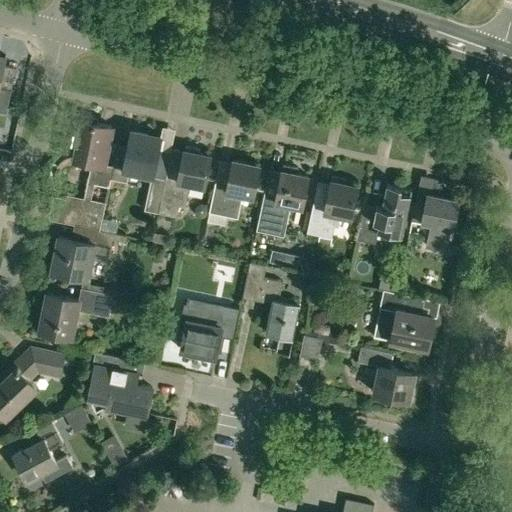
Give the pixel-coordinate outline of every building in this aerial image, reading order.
[(0,53),(0,110),(6,112),(16,67),(4,65),(6,55),(0,53)] [(74,158),(91,162),(87,180),(110,185),(111,178),(114,164),(104,162),(112,125),(98,122),(99,116),(78,112),(71,142),(77,144),(74,158)] [(160,201),(167,169),(171,153),(159,150),(162,136),(132,130),(128,146),(118,144),(114,164),(111,178),(126,181),(128,170),(153,175),(147,207),(159,209),(160,201)] [(178,213),(180,205),(186,206),(191,183),(205,186),(211,154),(184,149),(180,172),(167,169),(160,201),(159,209),(178,213)] [(226,226),(229,215),(235,216),(239,193),(253,196),(260,164),(233,159),(229,182),(216,179),(207,222),(226,226)] [(265,189),(257,229),(284,235),(291,204),(302,206),(309,175),(297,172),(298,166),(284,163),(283,169),(282,169),(277,192),(265,189)] [(358,185),(346,183),(347,178),(332,175),(331,179),(326,203),(314,200),(307,232),(332,237),(337,213),(351,216),(358,185)] [(387,184),(382,206),(364,202),(357,238),(376,242),(378,230),(389,233),(390,229),(403,231),(412,188),(387,184)] [(427,246),(448,251),(459,198),(428,192),(426,200),(416,198),(412,219),(432,223),(427,246)] [(72,198),(67,222),(74,224),(100,229),(105,205),(72,198)] [(59,235),(52,270),(88,278),(93,253),(109,256),(114,232),(100,229),(74,224),(72,237),(59,235)] [(168,237),(168,234),(161,232),(154,231),(154,237),(153,241),(162,243),(166,244),(168,237)] [(117,233),(114,232),(113,238),(127,241),(128,235),(117,233)] [(300,255),(289,252),(286,265),(297,268),(300,255)] [(283,280),(264,276),(267,264),(250,261),(248,273),(248,272),(243,293),(260,296),(260,295),(273,298),(266,331),(280,334),(277,350),(290,353),(300,303),(279,298),(283,280)] [(86,300),(47,292),(40,329),(71,335),(77,308),(109,315),(114,293),(88,288),(86,300)] [(424,297),(392,290),(384,289),(374,336),(428,347),(435,316),(421,313),(424,297)] [(187,318),(181,348),(216,356),(220,334),(234,337),(240,309),(213,303),(209,322),(187,318)] [(300,354),(318,358),(322,337),(304,333),(300,354)] [(393,352),(362,345),(358,360),(380,365),(374,392),(409,399),(415,372),(390,366),(393,352)] [(32,347),(9,368),(12,373),(0,383),(0,409),(6,415),(36,386),(28,378),(37,368),(59,373),(64,354),(32,347)] [(152,386),(141,383),(136,383),(139,372),(141,360),(133,359),(95,351),(90,376),(94,377),(89,399),(95,410),(105,405),(129,410),(129,413),(146,417),(152,386)] [(65,414),(70,425),(86,416),(80,406),(65,414)] [(33,443),(15,453),(27,478),(41,471),(46,480),(73,466),(67,454),(56,460),(50,448),(63,441),(51,418),(27,431),(33,443)] [(372,511),(374,503),(346,497),(342,511),(372,511)]
